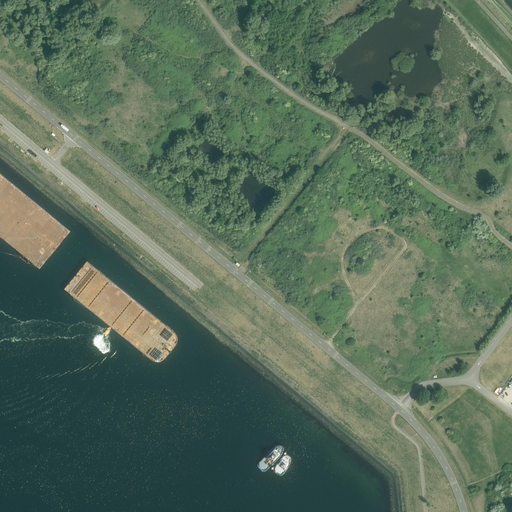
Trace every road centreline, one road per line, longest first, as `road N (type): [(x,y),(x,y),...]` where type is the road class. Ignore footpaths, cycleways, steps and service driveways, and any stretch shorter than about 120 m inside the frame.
road 1 (tertiary): [(463,511),(434,447),(398,408),(0,75)]
road 2 (track): [(328,349),(405,249),(374,227),(343,254),(344,276)]
road 3 (unknown): [(50,159),(198,281)]
road 4 (track): [(237,273),(348,127)]
